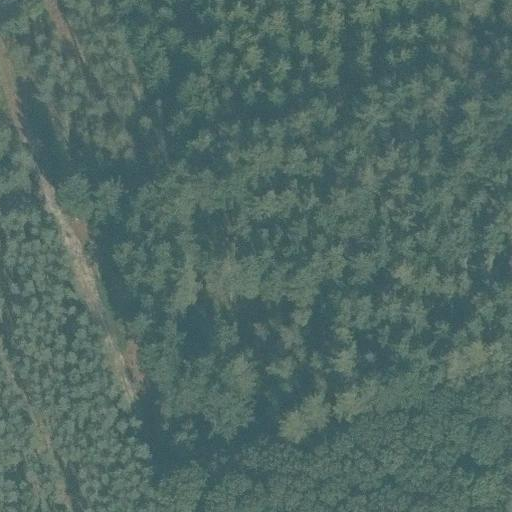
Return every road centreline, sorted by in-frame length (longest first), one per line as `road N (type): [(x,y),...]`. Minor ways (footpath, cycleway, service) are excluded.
road 1 (track): [(0,226),(455,87),(424,0)]
road 2 (track): [(0,62),(174,511)]
road 3 (track): [(455,87),(511,235)]
